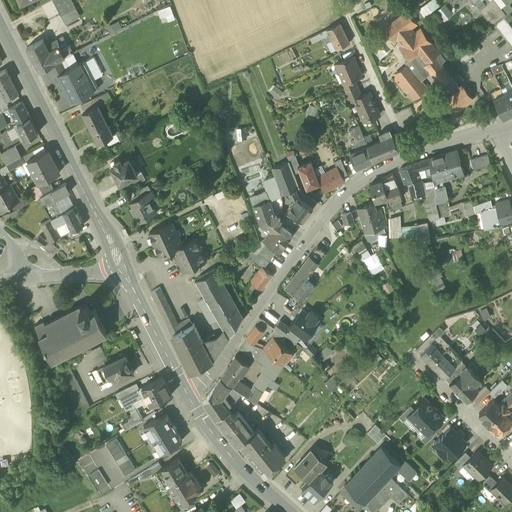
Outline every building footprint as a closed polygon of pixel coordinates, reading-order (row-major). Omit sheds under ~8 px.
[(52,0),(61,16),(75,9),(70,0),(52,0)] [(436,0),(429,0),(415,11),(422,19),(440,4),(436,0)] [(511,0),(472,0),(493,25),(511,9),(511,7),(508,3),(511,0)] [(453,14),(445,4),(436,11),(444,22),(453,14)] [(157,10),(160,18),(164,17),(166,18),(167,22),(175,19),(170,6),(157,10)] [(356,15),(359,23),(380,16),(378,8),(356,15)] [(75,9),(61,16),(65,25),(80,17),(75,9)] [(397,38),(402,45),(412,38),(414,40),(424,33),(421,29),(415,33),(411,28),(417,23),(407,11),(385,28),(395,40),(397,38)] [(495,25),(511,46),(511,28),(510,26),(504,18),(495,25)] [(118,21),(106,27),(109,34),(122,27),(118,21)] [(333,41),(337,49),(350,42),(340,22),(326,29),(327,29),(329,34),(330,36),(327,38),(329,43),(333,41)] [(310,38),(312,43),(329,34),(327,29),(310,38)] [(445,61),(424,33),(414,40),(412,38),(402,45),(400,47),(409,59),(410,59),(419,52),(427,63),(424,65),(430,73),(442,87),(452,79),(453,78),(441,63),(445,61)] [(57,39),(60,44),(66,41),(63,36),(57,39)] [(26,47),(33,59),(49,51),(49,50),(46,44),(43,38),(26,47)] [(46,44),(49,50),(59,44),(60,44),(57,39),(46,44)] [(59,44),(65,56),(72,53),(66,41),(60,44),(59,44)] [(333,41),(329,43),(327,44),(331,51),(337,49),(333,41)] [(456,56),(463,64),(481,50),(474,42),(456,56)] [(65,56),(59,44),(49,50),(49,51),(55,61),(62,57),(65,56)] [(55,61),(49,51),(33,59),(38,70),(46,66),(55,61)] [(68,68),(78,63),(73,52),(72,53),(65,56),(62,57),(68,68)] [(408,91),(413,98),(426,88),(421,80),(423,78),(422,77),(426,75),(426,76),(430,73),(424,65),(427,63),(419,52),(410,59),(409,59),(405,62),(407,65),(395,74),(397,77),(394,79),(405,93),(408,91)] [(347,81),(347,82),(354,78),(362,75),(353,56),(336,63),(341,75),(343,73),(347,81)] [(51,77),(58,74),(68,68),(62,57),(55,61),(46,66),(51,77)] [(80,64),(90,82),(103,75),(94,57),(80,64)] [(80,64),(80,62),(78,63),(68,68),(58,74),(64,87),(62,88),(65,95),(68,94),(72,101),(94,89),(90,82),(80,64)] [(508,63),(502,66),(504,70),(505,72),(511,69),(508,63)] [(502,66),(501,65),(491,68),(494,75),(504,70),(502,66)] [(0,87),(12,81),(6,69),(0,72),(0,87)] [(344,91),(345,91),(357,85),(354,78),(347,82),(347,81),(341,83),(342,85),(344,91)] [(453,81),(452,79),(442,87),(449,96),(444,100),(454,113),(472,99),(462,86),(460,88),(454,80),(453,81)] [(12,81),(0,87),(0,89),(4,97),(6,100),(18,94),(12,81)] [(283,92),(275,85),(269,92),(277,99),(283,92)] [(362,95),(357,85),(345,91),(350,102),(355,100),(354,98),(362,95)] [(511,89),(511,86),(511,85),(501,89),(504,94),(511,89)] [(503,119),(511,114),(511,111),(504,94),(501,89),(501,88),(490,93),(493,99),(503,119)] [(108,92),(98,97),(101,103),(112,98),(108,92)] [(355,100),(363,119),(370,116),(371,118),(379,115),(370,94),(367,96),(366,93),(362,95),(354,98),(355,100)] [(0,106),(2,111),(9,108),(6,100),(4,97),(0,98),(0,106)] [(98,104),(101,103),(98,97),(82,104),(85,110),(98,104)] [(22,101),(9,108),(15,119),(18,124),(30,117),(22,101)] [(83,112),(98,142),(105,139),(114,134),(98,104),(85,110),(83,112)] [(318,107),(310,104),(307,114),(315,116),(318,107)] [(226,109),(217,105),(213,114),(222,118),(226,109)] [(7,123),(15,119),(9,108),(2,111),(0,112),(0,134),(1,134),(0,130),(0,126),(7,122),(7,123)] [(31,117),(30,117),(18,124),(25,139),(39,132),(31,117)] [(20,141),(25,139),(18,124),(7,130),(12,139),(18,136),(20,141)] [(349,130),(352,136),(354,134),(361,131),(359,126),(349,130)] [(127,127),(116,133),(120,140),(131,135),(127,127)] [(247,139),(246,127),(237,128),(238,140),(247,139)] [(373,143),(367,146),(373,161),(399,150),(389,129),(379,133),(382,139),(373,143)] [(362,147),(367,145),(364,138),(361,131),(354,134),(356,138),(358,137),(362,147)] [(108,145),(120,140),(116,133),(114,134),(105,139),(108,145)] [(370,135),(364,138),(367,145),(367,146),(373,143),(370,135)] [(358,137),(356,138),(352,140),(356,150),(362,147),(358,137)] [(43,144),(33,149),(36,155),(46,149),(43,144)] [(374,161),(373,161),(367,146),(367,145),(362,147),(356,150),(350,152),(357,168),(374,161)] [(1,154),(7,164),(21,156),(19,153),(16,146),(13,147),(1,154)] [(24,157),(26,161),(28,160),(27,160),(36,155),(33,149),(23,155),(24,157)] [(36,172),(41,182),(49,178),(59,172),(60,172),(57,166),(55,166),(46,149),(36,155),(27,160),(28,160),(34,171),(34,172),(36,172)] [(455,151),(429,159),(436,190),(437,195),(435,196),(436,202),(447,200),(443,179),(444,179),(442,172),(447,171),(449,178),(464,173),(464,172),(461,173),(458,161),(460,160),(458,150),(455,151)] [(289,161),(294,173),(300,171),(298,166),(299,165),(295,154),(288,157),(289,161)] [(470,159),(474,171),(491,166),(488,154),(470,159)] [(22,163),(26,161),(24,157),(23,155),(21,156),(7,164),(10,170),(22,163)] [(111,167),(120,183),(131,177),(137,174),(129,158),(122,161),(120,157),(114,160),(116,164),(111,167)] [(337,166),(342,176),(347,174),(341,158),(334,162),(337,167),(337,166)] [(405,184),(409,183),(422,178),(423,182),(425,181),(426,187),(429,186),(431,191),(436,190),(429,159),(416,162),(399,169),(405,184)] [(26,161),(22,163),(28,174),(34,171),(28,160),(26,161)] [(289,161),(272,168),(275,176),(280,188),(281,195),(289,192),(295,189),(299,187),(294,173),(289,161)] [(307,189),(320,183),(317,177),(314,169),(311,161),(299,165),(298,166),(300,171),(307,189)] [(0,167),(0,173),(1,173),(1,174),(9,170),(6,165),(0,167)] [(321,165),(314,169),(317,177),(325,173),(321,165)] [(325,173),(317,177),(320,183),(324,191),(344,181),(342,176),(337,166),(337,167),(325,173)] [(131,177),(134,184),(146,178),(142,171),(137,174),(131,177)] [(382,178),(382,180),(388,197),(390,202),(400,198),(401,197),(397,184),(392,173),(382,178)] [(263,180),(267,191),(271,200),(281,195),(280,188),(275,176),(263,180)] [(40,182),(45,193),(47,192),(54,188),(49,178),(41,182),(40,182)] [(424,187),(423,182),(422,178),(409,183),(411,196),(425,193),(425,192),(424,187)] [(375,201),(388,197),(382,180),(370,185),(375,201)] [(45,193),(40,182),(30,188),(36,198),(40,196),(45,193)] [(62,196),(68,193),(68,192),(69,191),(69,190),(69,189),(69,188),(66,182),(54,188),(47,192),(45,193),(40,196),(51,218),(62,212),(69,209),(62,196)] [(136,189),(140,196),(151,190),(148,184),(136,189)] [(10,185),(8,186),(0,190),(0,202),(1,201),(5,208),(14,203),(18,201),(17,198),(10,185)] [(291,195),(295,199),(298,195),(295,189),(289,192),(291,195)] [(129,207),(136,219),(145,214),(147,218),(155,213),(151,205),(153,204),(150,198),(155,195),(153,190),(151,190),(140,196),(129,202),(132,206),(129,207)] [(224,190),(215,194),(218,200),(227,195),(224,190)] [(411,196),(412,201),(423,198),(435,196),(437,195),(436,190),(431,191),(425,192),(425,193),(411,196)] [(251,197),(254,206),(269,200),(266,191),(251,197)] [(298,195),(313,206),(316,202),(308,196),(306,196),(301,192),(298,195)] [(75,206),(68,193),(62,196),(69,209),(75,206)] [(14,203),(17,209),(28,203),(27,203),(23,195),(17,198),(18,201),(14,203)] [(313,206),(298,195),(295,199),(288,209),(303,220),(313,206)] [(435,220),(440,218),(436,202),(435,196),(423,198),(427,214),(429,214),(431,221),(432,221),(435,220)] [(390,202),(392,210),(403,207),(400,198),(390,202)] [(463,202),(466,209),(474,206),(472,201),(471,199),(463,202)] [(261,223),(264,227),(274,214),(269,200),(254,206),(261,223)] [(447,200),(436,202),(440,218),(442,217),(444,216),(450,214),(449,207),(447,200)] [(474,206),(476,214),(482,212),(493,210),(493,208),(491,200),(479,204),(474,206)] [(511,211),(509,200),(496,203),(495,203),(496,207),(493,208),(493,210),(482,212),(486,230),(502,226),(502,225),(511,221),(511,211)] [(357,208),(361,220),(378,215),(376,210),(377,209),(374,202),(357,208)] [(466,209),(463,202),(449,207),(450,214),(462,210),(466,209)] [(70,231),(72,235),(79,232),(77,227),(84,224),(75,206),(69,209),(62,212),(71,230),(70,231)] [(476,214),(474,206),(466,209),(462,210),(463,216),(476,214)] [(10,213),(12,218),(21,213),(19,208),(10,213)] [(381,208),(377,209),(376,210),(378,215),(361,220),(365,234),(385,227),(381,216),(383,216),(383,213),(381,208)] [(51,218),(60,236),(70,231),(71,230),(62,212),(51,218)] [(341,214),(344,224),(354,221),(351,212),(341,214)] [(137,223),(147,218),(145,214),(136,219),(137,223)] [(281,219),(274,214),(264,227),(269,230),(271,231),(264,240),(266,241),(278,250),(279,251),(292,234),(278,223),(281,219)] [(388,218),(389,237),(401,237),(401,215),(388,218)] [(440,218),(435,220),(436,226),(446,223),(444,216),(442,217),(440,218)] [(41,223),(50,241),(60,236),(51,218),(41,223)] [(338,219),(331,224),(336,231),(342,226),(338,219)] [(285,220),(283,223),(294,230),(296,226),(285,220)] [(160,255),(173,248),(182,244),(179,236),(180,235),(178,229),(176,230),(172,221),(149,232),(160,255)] [(402,227),(405,248),(430,244),(426,223),(402,227)] [(387,234),(385,227),(365,234),(367,242),(379,239),(379,235),(387,234)] [(387,248),(387,244),(387,234),(379,235),(379,239),(379,245),(382,245),(383,248),(387,248)] [(50,241),(48,242),(39,235),(34,241),(42,245),(55,253),(58,249),(50,241)] [(196,238),(182,244),(173,248),(177,256),(175,257),(178,263),(180,262),(184,271),(206,260),(196,238)] [(266,241),(264,240),(260,242),(261,246),(253,250),(258,253),(266,241)] [(258,253),(269,262),(278,250),(266,241),(258,253)] [(353,250),(364,243),(362,241),(351,247),(353,250)] [(357,256),(368,250),(364,243),(353,250),(357,256)] [(310,255),(319,262),(327,252),(318,245),(310,255)] [(262,267),(264,269),(269,262),(253,250),(242,255),(246,263),(252,261),(261,267),(262,267)] [(368,250),(357,256),(360,262),(363,260),(371,255),(368,250)] [(439,253),(442,264),(464,258),(462,250),(451,253),(450,250),(439,253)] [(369,270),(382,262),(376,252),(371,255),(363,260),(369,270)] [(289,289),(295,293),(306,280),(319,262),(310,255),(301,267),(297,272),(286,286),(284,289),(287,291),(289,289)] [(382,262),(369,270),(372,275),(385,268),(382,262)] [(423,270),(427,277),(440,271),(436,263),(423,270)] [(251,281),(262,290),(273,275),(264,269),(262,267),(261,267),(261,268),(252,280),(251,281)] [(196,280),(205,297),(216,315),(223,327),(222,327),(228,337),(243,316),(215,268),(195,280),(196,280)] [(440,271),(427,277),(429,282),(431,281),(441,277),(442,276),(440,271)] [(434,287),(444,282),(441,277),(431,281),(434,287)] [(310,283),(306,280),(295,293),(303,300),(314,286),(310,283)] [(389,281),(381,285),(386,294),(394,289),(389,281)] [(444,282),(434,287),(437,293),(447,288),(444,282)] [(172,335),(181,330),(178,324),(160,287),(151,291),(172,335)] [(209,319),(216,315),(205,297),(198,301),(209,319)] [(392,302),(397,310),(403,307),(397,298),(392,302)] [(39,335),(52,360),(62,354),(62,353),(95,336),(95,337),(107,331),(94,307),(90,309),(86,303),(81,306),(79,304),(45,322),(44,320),(35,325),(40,335),(39,335)] [(491,317),(486,307),(479,311),(484,321),(491,317)] [(301,336),(305,339),(319,322),(316,320),(319,317),(310,311),(308,314),(303,309),(289,327),(301,336)] [(189,318),(178,324),(181,330),(192,324),(189,318)] [(261,319),(258,326),(262,328),(266,322),(261,319)] [(274,327),(275,328),(274,330),(273,329),(269,334),(273,338),(279,342),(284,335),(295,344),(301,336),(289,327),(280,320),(274,327)] [(319,322),(305,339),(311,344),(325,326),(319,322)] [(213,361),(213,360),(202,339),(194,324),(192,324),(181,330),(172,335),(190,372),(191,372),(213,361)] [(251,343),(254,344),(263,331),(256,326),(246,340),(251,343)] [(416,349),(420,353),(439,335),(440,336),(444,331),(439,326),(416,349)] [(222,327),(217,337),(218,337),(218,338),(225,343),(228,337),(222,327)] [(213,360),(225,343),(218,338),(218,337),(217,337),(216,337),(214,333),(207,338),(206,339),(202,339),(213,360)] [(420,353),(430,364),(449,346),(440,336),(439,335),(420,353)] [(281,363),(283,365),(284,364),(286,362),(293,354),(279,342),(273,338),(264,349),(272,356),(281,363)] [(240,349),(255,358),(262,348),(254,345),(251,343),(246,340),(240,349)] [(305,349),(312,356),(317,350),(310,344),(305,349)] [(328,345),(320,352),(326,358),(333,351),(328,345)] [(92,350),(100,367),(104,365),(109,362),(100,346),(92,350)] [(462,359),(449,346),(430,364),(438,372),(450,360),(455,366),(461,361),(462,359)] [(255,358),(266,366),(272,356),(264,349),(262,348),(255,358)] [(118,358),(109,362),(115,375),(118,380),(134,373),(125,355),(123,356),(123,355),(123,354),(122,353),(120,353),(119,354),(118,354),(117,355),(117,356),(118,357),(118,358)] [(248,396),(257,402),(263,392),(262,392),(255,387),(254,386),(251,389),(239,380),(243,375),(250,364),(236,354),(229,366),(229,365),(221,377),(232,385),(233,385),(242,392),(248,396)] [(262,371),(272,378),(281,363),(272,356),(266,366),(262,371)] [(444,378),(449,383),(461,371),(467,366),(466,366),(461,361),(455,366),(450,360),(438,372),(444,378)] [(109,362),(104,365),(110,378),(115,375),(109,362)] [(284,364),(291,371),(292,369),(286,362),(284,364)] [(57,369),(78,413),(90,407),(68,363),(57,369)] [(103,381),(110,378),(104,365),(100,367),(97,368),(103,381)] [(467,366),(461,371),(449,383),(455,389),(455,390),(459,395),(460,394),(466,401),(479,389),(475,385),(481,380),(467,365),(466,366),(467,366)] [(255,387),(262,392),(267,385),(271,379),(272,378),(262,371),(254,383),(257,385),(255,387)] [(329,378),(334,386),(335,386),(340,382),(334,374),(329,378)] [(162,377),(142,387),(145,394),(151,405),(172,394),(162,376),(162,377)] [(217,418),(221,423),(233,414),(229,409),(230,409),(228,406),(234,402),(224,394),(225,394),(232,385),(221,377),(205,398),(205,402),(216,418),(217,418)] [(324,382),(330,389),(334,386),(329,378),(324,382)] [(280,384),(271,379),(267,385),(276,391),(280,384)] [(499,382),(505,388),(508,385),(502,379),(499,382)] [(137,382),(127,387),(130,393),(139,388),(137,382)] [(489,392),(495,398),(505,388),(499,382),(491,391),(489,392)] [(224,394),(234,402),(242,392),(233,385),(232,385),(225,394),(224,394)] [(481,390),(486,395),(489,392),(491,391),(486,386),(481,390)] [(128,394),(130,393),(127,387),(115,394),(118,400),(122,398),(122,397),(128,394)] [(132,400),(145,394),(142,387),(139,388),(130,393),(128,394),(132,400)] [(472,398),(478,403),(486,395),(481,390),(480,390),(472,398)] [(500,405),(503,409),(511,400),(511,391),(502,401),(503,402),(500,405)] [(339,398),(334,392),(329,397),(334,403),(339,398)] [(123,398),(133,417),(136,423),(142,420),(132,400),(128,394),(122,397),(122,398),(123,399),(123,398)] [(409,416),(417,425),(435,408),(425,398),(414,409),(408,416),(409,416)] [(479,413),(489,423),(503,409),(500,405),(493,399),(479,413)] [(511,400),(503,409),(489,423),(499,433),(511,420),(511,417),(511,409),(511,400)] [(399,416),(404,421),(409,416),(408,416),(414,409),(410,405),(399,416)] [(444,417),(435,408),(417,425),(426,434),(433,428),(444,417)] [(229,433),(238,444),(240,443),(254,431),(238,411),(233,414),(221,423),(225,428),(225,429),(229,433)] [(165,413),(144,426),(148,432),(146,434),(155,449),(158,447),(161,453),(182,440),(175,429),(176,429),(173,423),(172,424),(165,413)] [(409,416),(404,421),(412,430),(417,425),(409,416)] [(124,431),(136,423),(133,417),(120,424),(124,431)] [(386,433),(375,423),(367,432),(378,442),(386,433)] [(417,425),(412,430),(421,439),(426,434),(417,425)] [(456,432),(451,427),(434,444),(449,459),(466,442),(461,437),(464,434),(459,429),(456,432)] [(264,467),(268,472),(280,462),(278,460),(284,455),(274,442),(271,444),(258,428),(254,431),(240,443),(248,453),(248,452),(262,469),(264,467)] [(421,439),(426,443),(437,432),(433,428),(426,434),(421,439)] [(135,469),(116,439),(106,445),(125,475),(135,469)] [(399,445),(404,449),(409,443),(405,439),(399,445)] [(346,483),(347,484),(365,501),(365,502),(397,467),(400,464),(401,463),(382,445),(346,483)] [(295,465),(310,479),(320,468),(326,462),(321,457),(319,458),(310,449),(295,465)] [(454,463),(460,469),(464,464),(471,457),(465,451),(454,463)] [(476,476),(478,478),(492,465),(478,451),(471,457),(464,464),(476,476)] [(165,487),(168,485),(188,473),(178,458),(162,467),(155,471),(156,472),(165,487)] [(212,460),(206,465),(214,476),(220,471),(212,460)] [(401,465),(400,464),(397,467),(409,478),(416,471),(405,461),(401,465)] [(149,468),(152,474),(156,472),(155,471),(162,467),(159,462),(149,468)] [(464,464),(460,469),(459,470),(470,481),(476,476),(464,464)] [(315,500),(333,480),(320,468),(310,479),(302,488),(315,500)] [(108,485),(98,470),(88,476),(98,491),(108,485)] [(189,472),(188,473),(168,485),(181,506),(195,497),(193,494),(196,492),(201,489),(195,479),(194,479),(189,472)] [(482,484),(489,491),(491,489),(490,489),(497,481),(491,475),(482,484)] [(498,497),(505,503),(511,496),(511,484),(511,483),(510,484),(502,476),(497,481),(490,489),(491,489),(492,488),(499,496),(498,497)] [(383,486),(383,487),(374,496),(360,511),(359,510),(357,511),(375,511),(383,504),(392,495),(399,502),(407,493),(392,478),(383,486)] [(359,508),(365,501),(347,484),(341,490),(359,508)] [(240,492),(230,499),(236,507),(246,500),(240,492)] [(409,507),(413,511),(416,511),(421,507),(415,501),(409,507)]
